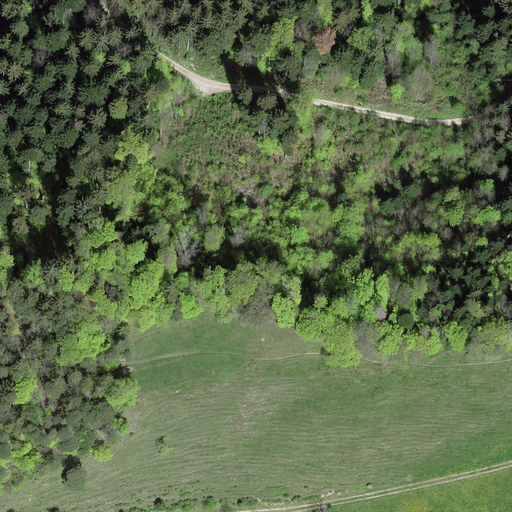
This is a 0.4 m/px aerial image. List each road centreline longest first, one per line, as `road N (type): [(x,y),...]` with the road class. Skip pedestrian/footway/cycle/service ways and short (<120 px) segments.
road 1 (track): [(511,103),(465,119),(428,120),(218,87),(87,0)]
road 2 (track): [(511,463),(270,511)]
